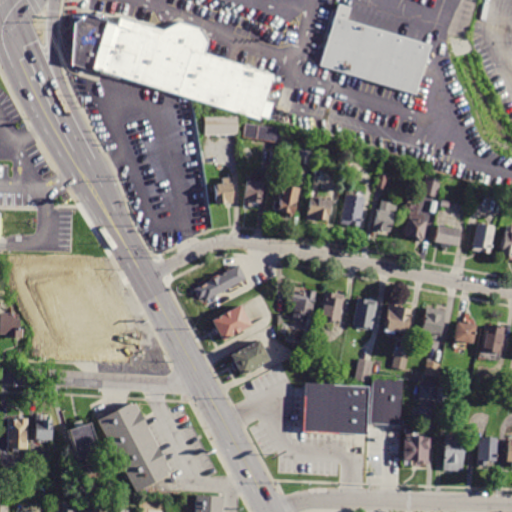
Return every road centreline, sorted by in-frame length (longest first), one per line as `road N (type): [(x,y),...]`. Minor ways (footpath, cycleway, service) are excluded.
road 1 (secondary): [(269,511),(85,176)]
road 2 (residential): [(511,293),(245,242),(214,244),(144,279)]
road 3 (residential): [(511,504),(312,499),(273,511)]
road 4 (residential): [(202,388),(0,376)]
